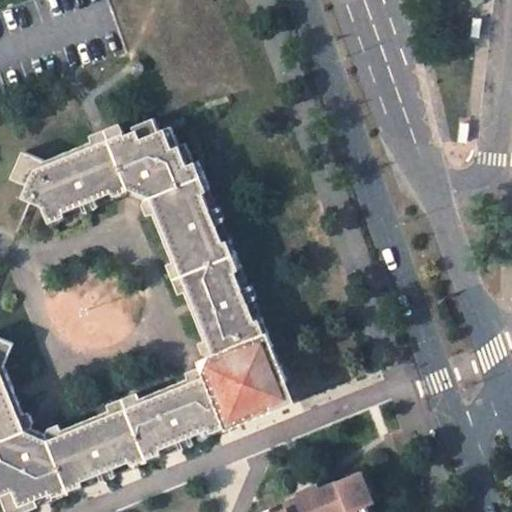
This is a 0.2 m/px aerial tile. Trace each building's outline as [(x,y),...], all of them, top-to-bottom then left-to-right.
[(212,355),(202,377),(49,438),(27,427),(3,368),(13,346),(0,340),(0,494),(2,494),(8,511),(21,511),(38,505),(36,499),(54,492),(56,498),(85,487),(83,481),(100,474),(103,479),(116,474),(114,468),(132,461),(134,467),(163,455),(161,449),(179,442),(181,448),(195,442),(193,436),(212,429),(215,434),(274,410),(287,381),(262,318),(255,320),(248,303),(255,301),(256,295),(253,286),(248,285),(242,288),(241,286),(234,270),(241,267),(229,239),(223,241),(216,224),(223,222),(224,219),(220,209),(217,208),(210,210),(203,192),(210,190),(198,161),(186,165),(179,146),(171,150),(163,130),(157,132),(152,120),(133,127),(134,131),(124,135),(122,128),(92,140),(94,146),(46,165),(24,156),(13,182),(30,189),(25,201),(44,209),(53,229),(68,222),(65,216),(83,209),(86,215),(101,209),(98,203),(115,196),(118,202),(131,196),(151,205),(212,355)] [(203,192),(210,210),(217,208),(210,190),(203,192)] [(115,196),(98,203),(101,209),(118,202),(115,196)] [(83,209),(65,216),(68,222),(86,215),(83,209)] [(216,224),(223,241),(229,239),(223,222),(216,224)] [(234,270),(241,286),(242,288),(248,285),(246,280),(241,267),(234,270)] [(248,303),(255,320),(262,318),(255,301),(248,303)] [(212,429),(193,436),(195,442),(215,434),(212,429)] [(179,442),(161,449),(163,455),(181,448),(179,442)] [(116,474),(134,467),(132,461),(114,468),(116,474)] [(370,498),(358,468),(282,499),(284,504),(264,511),(365,511),(361,502),(370,498)] [(85,487),(103,479),(100,474),(83,481),(85,487)] [(54,492),(36,499),(38,505),(56,498),(54,492)]
